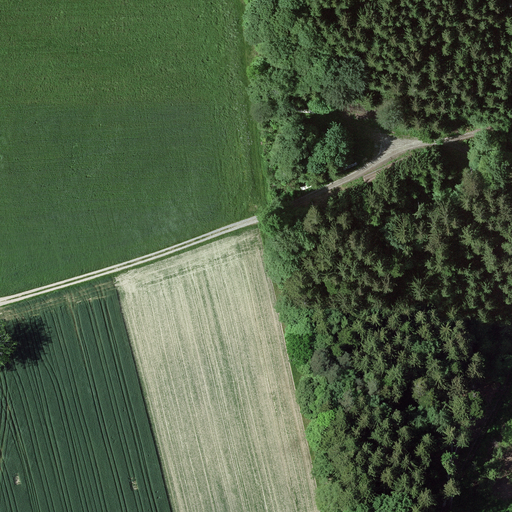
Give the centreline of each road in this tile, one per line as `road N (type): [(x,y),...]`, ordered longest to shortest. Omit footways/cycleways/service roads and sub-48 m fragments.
road 1 (track): [(511,121),(409,144),(266,215),(0,302)]
road 2 (track): [(444,511),(511,374)]
